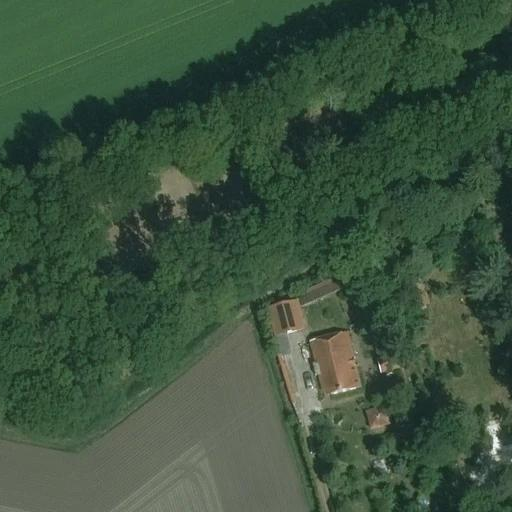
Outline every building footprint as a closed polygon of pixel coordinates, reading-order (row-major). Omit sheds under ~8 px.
[(431,306),(421,280),(408,285),(418,311),(431,306)] [(305,329),(297,301),(288,303),(288,305),(268,311),(276,338),(305,329)] [(277,338),(282,357),(292,354),(287,335),(277,338)] [(328,394),(329,399),(360,391),(346,336),(310,345),(315,366),(311,367),(314,379),(318,378),(322,395),(328,394)] [(382,381),(395,377),(390,359),(377,362),(382,381)]
